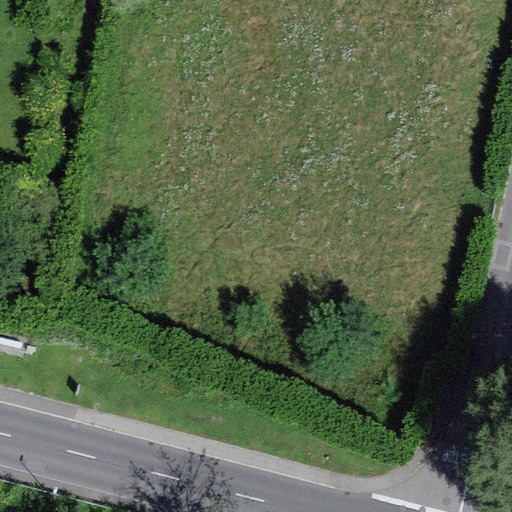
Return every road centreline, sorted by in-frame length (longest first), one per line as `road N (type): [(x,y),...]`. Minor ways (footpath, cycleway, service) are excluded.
road 1 (residential): [(0,429),(313,511)]
road 2 (residential): [(511,268),(459,511)]
